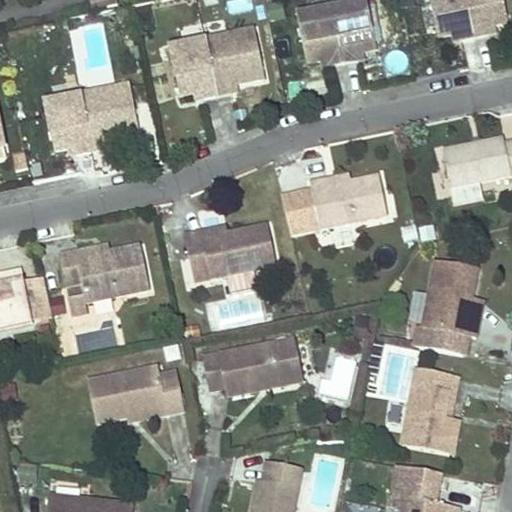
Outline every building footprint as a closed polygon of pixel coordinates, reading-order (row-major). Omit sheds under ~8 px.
[(90,0),(93,11),(118,5),(116,0),(90,0)] [(475,38),(466,0),(430,0),(439,40),(451,37),(459,35),(460,42),(475,38)] [(508,25),(503,0),(466,0),(475,38),(490,35),(488,29),(495,27),(508,25)] [(377,51),(367,4),(333,11),(344,65),(358,62),(357,55),(364,54),(377,51)] [(284,20),(282,5),(268,8),(271,22),(284,20)] [(149,8),(135,11),(138,27),(152,24),(149,8)] [(131,25),(128,11),(117,14),(119,27),(131,25)] [(344,65),(333,11),(298,19),(308,66),(321,63),(328,62),(329,68),(344,65)] [(497,34),(495,27),(488,29),(490,35),(497,34)] [(265,80),(254,31),(206,41),(206,44),(217,97),(231,94),(230,87),(237,86),(265,80)] [(460,42),(459,35),(451,37),(454,43),(460,42)] [(217,97),(206,44),(172,51),(181,97),(194,94),(201,93),(203,100),(217,97)] [(329,68),(328,62),(321,63),(322,70),(329,68)] [(141,136),(130,86),(81,96),(82,99),(92,152),(107,149),(106,142),(112,141),(141,136)] [(239,92),(237,86),(230,87),(231,94),(239,92)] [(203,100),(201,93),(194,94),(196,102),(203,100)] [(92,152),(82,99),(47,106),(56,152),(69,149),(76,148),(78,155),(92,152)] [(511,178),(511,144),(505,146),(504,141),(443,153),(454,207),(484,201),(480,185),(511,178)] [(78,155),(76,148),(69,149),(71,156),(78,155)] [(28,168),(25,154),(13,157),(16,171),(28,168)] [(351,184),(349,177),(328,181),(330,188),(351,184)] [(388,218),(380,178),(351,184),(330,188),(328,181),(310,185),(311,188),(285,193),(295,237),(388,218)] [(420,240),(416,226),(401,229),(405,245),(420,240)] [(277,268),(268,228),(228,236),(203,241),(202,234),(185,238),(195,286),(277,268)] [(228,236),(226,229),(202,234),(203,241),(228,236)] [(150,291),(141,248),(110,255),(78,261),(77,254),(60,258),(67,289),(72,288),(74,300),(84,298),(85,305),(150,291)] [(110,255),(108,248),(77,254),(78,261),(110,255)] [(469,324),(473,302),(478,272),(436,264),(423,330),(417,329),(414,349),(445,355),(449,335),(467,339),(477,340),(480,326),(469,324)] [(0,332),(34,325),(22,272),(0,276),(0,332)] [(414,293),(410,322),(421,324),(426,294),(414,293)] [(87,315),(85,305),(84,298),(74,300),(69,301),(73,318),(87,315)] [(67,314),(64,299),(51,301),(55,317),(67,314)] [(480,326),(484,304),(473,302),(469,324),(480,326)] [(49,326),(46,311),(38,313),(41,328),(49,326)] [(366,340),(370,321),(357,318),(354,338),(366,340)] [(52,340),(49,327),(41,328),(40,328),(43,342),(52,340)] [(201,338),(199,327),(183,330),(186,341),(201,338)] [(464,358),(467,339),(449,335),(445,355),(464,358)] [(284,388),(300,365),(295,342),(205,360),(212,393),(227,390),(229,399),(259,393),(258,388),(265,387),(266,392),(284,388)] [(382,359),(385,344),(376,342),(373,357),(382,359)] [(379,371),(382,359),(373,357),(371,357),(369,369),(379,371)] [(304,384),(300,365),(284,388),(304,384)] [(185,413),(176,374),(160,378),(158,369),(89,383),(98,426),(129,419),(128,415),(165,407),(167,417),(185,413)] [(445,420),(450,395),(456,396),(459,379),(416,371),(402,448),(454,457),(460,423),(451,421),(445,420)] [(451,421),(456,396),(450,395),(445,420),(451,421)] [(130,425),(167,417),(165,407),(128,415),(129,419),(130,425)] [(293,511),(302,471),(267,464),(263,484),(258,483),(252,511),(293,511)] [(33,485),(35,468),(20,466),(18,483),(33,485)] [(449,511),(450,508),(436,506),(442,476),(397,468),(389,511),(449,511)] [(49,498),(47,511),(134,511),(135,508),(49,498)]
